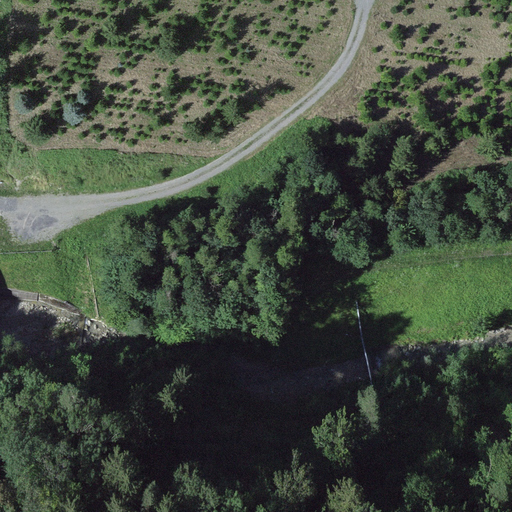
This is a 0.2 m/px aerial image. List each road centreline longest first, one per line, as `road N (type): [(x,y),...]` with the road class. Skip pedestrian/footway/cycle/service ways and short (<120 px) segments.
road 1 (track): [(361,0),(344,70),(206,174),(151,193),(0,203)]
road 2 (track): [(511,249),(376,262),(329,278),(292,328)]
